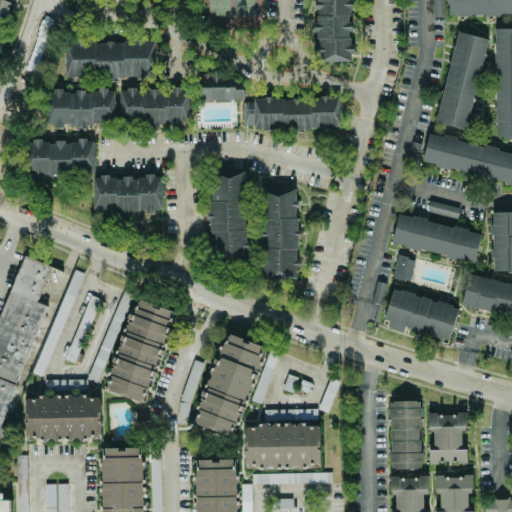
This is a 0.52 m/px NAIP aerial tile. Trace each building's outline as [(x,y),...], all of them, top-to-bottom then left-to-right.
[(0,0),(0,28),(9,2),(3,0),(0,0)] [(315,0),(316,61),(351,61),(350,0),(315,0)] [(432,0),(432,17),(443,16),(442,0),(432,0)] [(511,0),(447,0),(448,15),(511,14),(511,0)] [(511,30),(496,30),(497,137),(511,137),(511,30)] [(489,41),(460,33),(437,120),(467,128),(489,41)] [(154,42),(65,41),(65,77),(154,78),(154,42)] [(243,100),(243,89),(234,90),(233,75),(200,76),(200,100),(243,100)] [(188,125),(188,89),(119,89),(119,118),(129,118),(129,125),(188,125)] [(115,126),(114,90),(46,90),(47,126),(115,126)] [(246,129),(339,129),(339,97),(246,98),(246,129)] [(511,150),(427,134),(421,165),(511,182),(511,150)] [(93,174),(93,141),(26,141),(26,176),(41,176),(41,174),(93,174)] [(245,171),(209,171),(210,261),(245,261),(245,171)] [(92,213),(145,213),(145,211),(161,211),(161,176),(92,177),(92,213)] [(296,279),(297,189),(261,189),(260,279),(296,279)] [(426,212),(457,218),(459,207),(428,201),(426,212)] [(492,271),(511,270),(511,212),(491,213),(492,271)] [(474,264),(481,233),(398,213),(390,243),(474,264)] [(0,441),(5,427),(4,426),(44,304),(37,302),(49,265),(20,255),(0,314),(0,441)] [(392,278),(411,281),(414,259),(395,256),(392,278)] [(82,273),(73,269),(32,373),(42,377),(82,273)] [(511,284),(467,274),(460,306),(511,317),(511,284)] [(448,342),(458,307),(392,288),(383,319),(390,321),(387,329),(403,333),(404,329),(448,342)] [(65,359),(75,363),(98,298),(88,294),(65,359)] [(172,310),(129,299),(125,298),(124,302),(129,303),(105,391),(147,403),(172,310)] [(193,424),(235,437),(264,346),(222,333),(193,424)] [(278,353),(269,350),(250,400),(259,403),(278,353)] [(44,390),(86,389),(86,379),(44,380),(44,390)] [(25,438),(100,438),(100,397),(25,397),(25,438)] [(389,401),(390,469),(421,469),(420,401),(389,401)] [(316,408),(263,409),(263,420),(316,419),(316,408)] [(466,413),(427,414),(427,431),(432,431),(432,446),(428,446),(428,463),(466,463),(466,413)] [(319,425),(244,425),(244,466),(319,465),(319,425)] [(144,511),(143,447),(100,448),(100,511),(144,511)] [(16,511),(27,511),(26,455),(16,455),(16,511)] [(150,511),(160,511),(159,457),(150,457),(150,511)] [(235,511),(236,459),(194,459),(194,511),(235,511)] [(331,482),(331,472),(251,474),(251,484),(331,482)] [(434,511),(472,511),(473,511),(470,511),(469,475),(435,476),(436,508),(434,508),(434,511)] [(391,477),(392,510),(390,510),(389,511),(428,511),(428,508),(422,508),(422,494),(427,494),(427,476),(391,477)] [(44,511),(55,511),(55,484),(44,484),(44,511)] [(56,511),(66,511),(66,484),(56,484),(56,511)] [(251,511),(251,484),(240,484),(240,511),(251,511)] [(12,511),(12,500),(2,500),(3,491),(0,491),(0,511),(12,511)] [(292,499),(273,499),(273,508),(292,508),(292,499)] [(484,511),(511,511),(511,499),(484,500),(484,511)]
